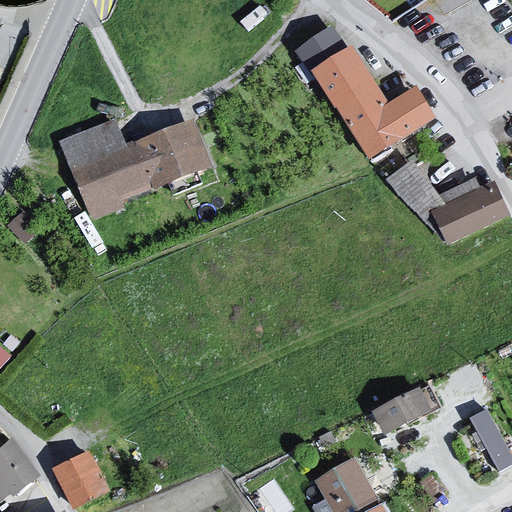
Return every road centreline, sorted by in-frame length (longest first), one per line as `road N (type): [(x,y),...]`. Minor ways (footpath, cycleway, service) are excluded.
road 1 (track): [(314,0),(240,76),(142,119),(88,17),(70,3)]
road 2 (residential): [(470,124),(429,76),(339,0)]
road 3 (tertiary): [(72,0),(0,162)]
